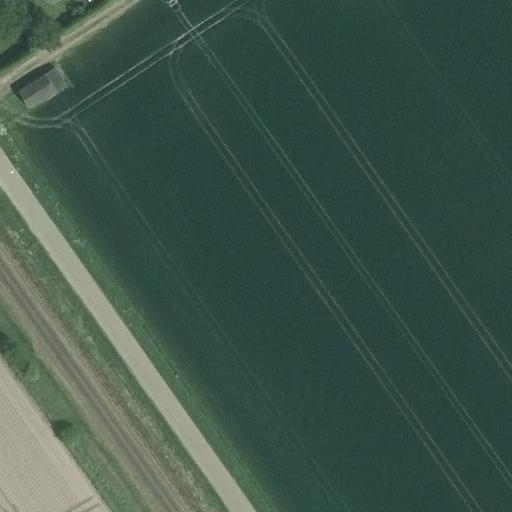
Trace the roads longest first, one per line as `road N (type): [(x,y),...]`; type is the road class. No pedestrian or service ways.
road 1 (tertiary): [(246,511),(0,162)]
road 2 (track): [(0,86),(129,0)]
